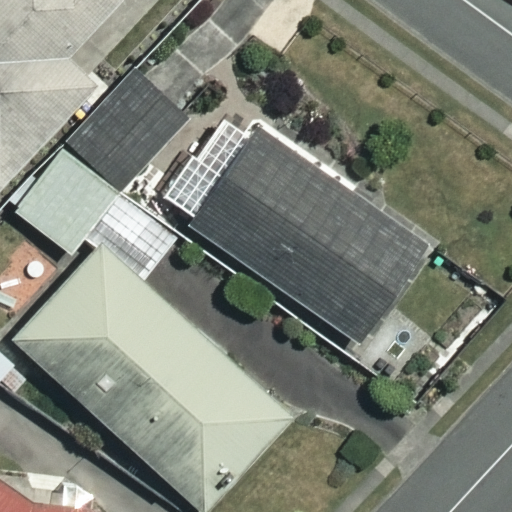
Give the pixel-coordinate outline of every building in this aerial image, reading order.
[(126,6),(120,0),(0,0),(0,193),(2,195),(96,92),(70,68),(126,6)] [(70,148),(123,194),(187,121),(134,75),(70,148)] [(432,253),(257,133),(223,182),(208,172),(176,219),(365,350),(432,253)] [(123,194),(70,148),(16,210),(69,256),(123,194)] [(203,511),(290,417),(149,289),(187,247),(133,198),(91,244),(101,253),(18,345),(201,511),(203,511)] [(78,511),(38,511),(0,484),(0,511),(78,511)]
